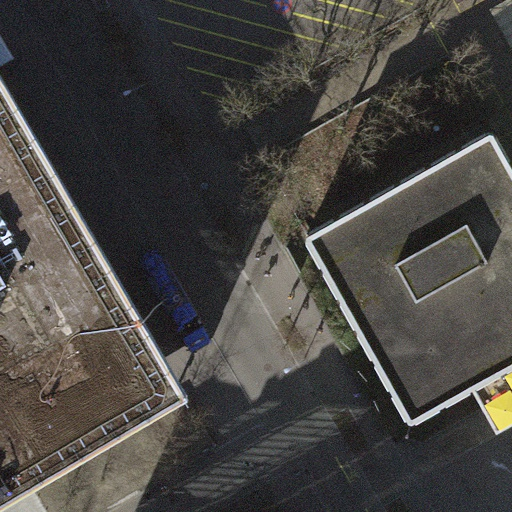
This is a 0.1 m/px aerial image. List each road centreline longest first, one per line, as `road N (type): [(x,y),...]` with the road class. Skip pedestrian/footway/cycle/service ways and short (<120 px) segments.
road 1 (residential): [(51,0),(299,428)]
road 2 (unclassified): [(156,511),(299,428)]
